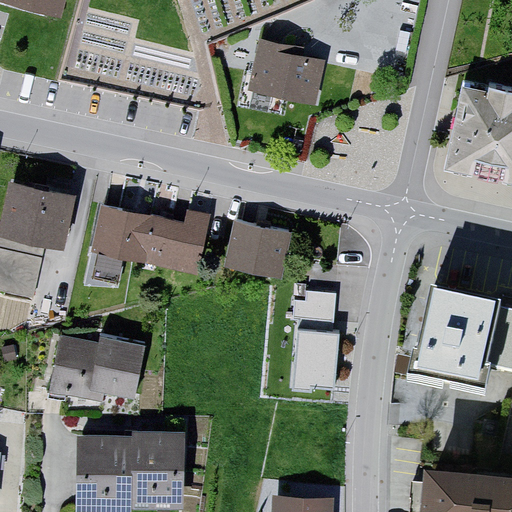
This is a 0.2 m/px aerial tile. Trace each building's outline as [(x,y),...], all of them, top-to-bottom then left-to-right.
[(61,15),(65,0),(4,0),(8,1),(58,14),(61,15)] [(305,44),(259,36),(248,89),(315,103),(325,58),(302,53),(305,44)] [(488,87),(464,83),(447,163),(511,177),(511,86),(490,82),(488,87)] [(73,190),(10,178),(0,228),(0,232),(62,245),(73,190)] [(152,212),(101,202),(91,249),(98,251),(123,256),(141,260),(152,212)] [(184,219),(152,212),(141,260),(197,272),(210,212),(187,206),(184,219)] [(292,228),(234,218),(224,267),(272,276),(281,278),(292,228)] [(42,255),(0,246),(0,288),(34,296),(42,255)] [(123,256),(98,251),(93,275),(118,280),(123,256)] [(336,291),(305,289),(305,298),(293,298),(292,318),(298,319),(297,327),(333,330),(336,291)] [(488,369),(499,310),(430,295),(417,360),(413,359),(407,386),(485,402),(491,375),(487,375),(488,369)] [(511,312),(499,310),(488,369),(511,373),(511,312)] [(334,386),(339,331),(333,330),(297,327),(291,388),(310,390),(311,385),(334,386)] [(98,342),(63,335),(51,389),(102,400),(105,388),(135,394),(145,342),(100,333),(98,342)] [(132,432),(78,431),(76,509),(133,509),(133,506),(182,506),(184,427),(132,427),(132,432)] [(511,511),(511,490),(486,488),(425,483),(425,485),(421,511),(511,511)] [(421,511),(425,485),(415,484),(412,511),(421,511)] [(333,511),(334,495),(272,493),(271,511),(333,511)]
